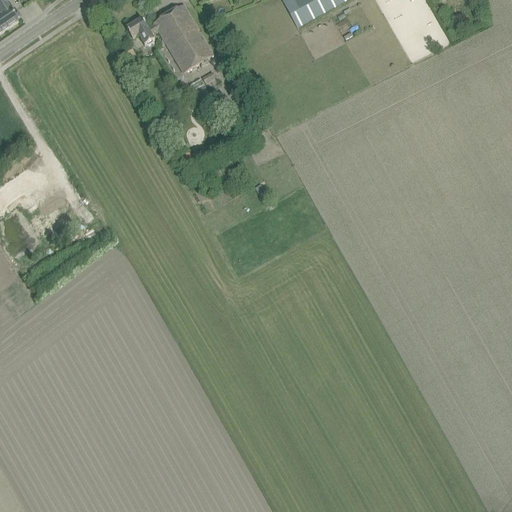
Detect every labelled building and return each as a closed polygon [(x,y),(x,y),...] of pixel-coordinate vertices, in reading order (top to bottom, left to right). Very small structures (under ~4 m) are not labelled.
[(0,33),(18,22),(15,17),(19,14),(15,9),(11,12),(3,0),(0,0),(0,12),(1,14),(0,14),(0,33)] [(281,0),(297,29),(326,14),(349,0),(281,0)] [(158,32),(184,75),(214,57),(184,7),(154,24),(155,26),(148,29),(143,20),(126,30),(133,41),(139,38),(145,47),(155,41),(152,36),(158,32)] [(124,67),(137,59),(131,48),(117,56),(124,67)] [(216,79),(213,74),(203,80),(206,85),(216,79)] [(210,96),(201,80),(190,87),(199,102),(210,96)] [(27,159),(0,181),(0,219),(46,182),(27,159)] [(263,186),(257,189),(261,196),(267,193),(263,186)] [(0,280),(24,261),(28,266),(86,218),(82,214),(76,218),(58,195),(21,225),(18,221),(12,226),(15,230),(0,242),(0,280)]
